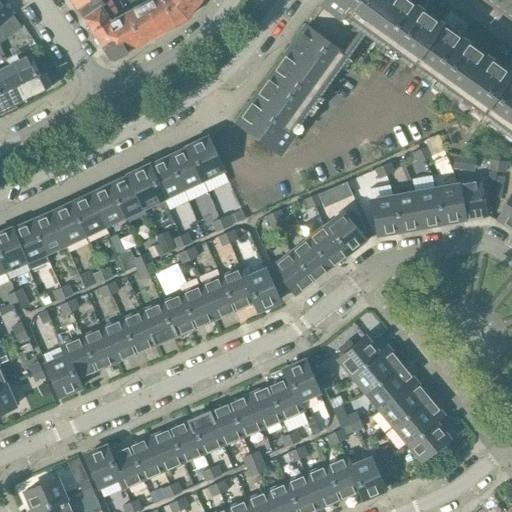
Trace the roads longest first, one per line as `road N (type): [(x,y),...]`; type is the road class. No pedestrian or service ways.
road 1 (residential): [(359,285),(297,330),(0,459)]
road 2 (tertiary): [(0,192),(202,91),(240,61),(285,0)]
road 3 (residential): [(511,258),(481,243),(388,260),(359,285)]
road 4 (tertiary): [(231,0),(182,52),(103,96)]
road 5 (residential): [(103,96),(31,0)]
